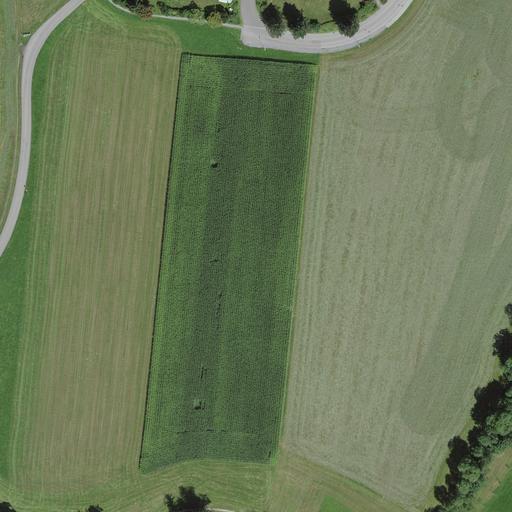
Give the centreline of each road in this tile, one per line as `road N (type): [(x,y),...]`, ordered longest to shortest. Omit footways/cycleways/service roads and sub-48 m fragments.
road 1 (unclassified): [(0,246),(24,167),(34,46),(79,0)]
road 2 (residential): [(256,35),(339,39),(370,26),(398,0)]
